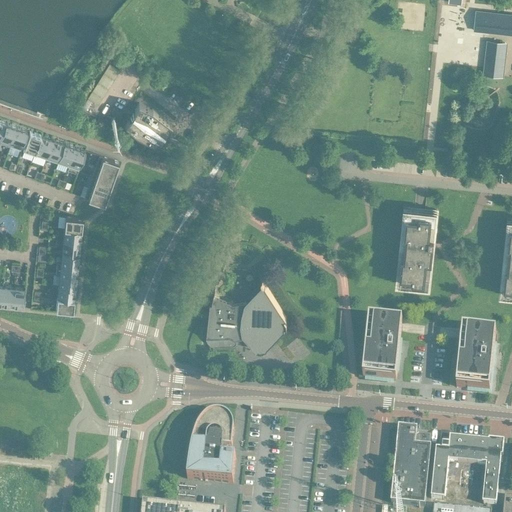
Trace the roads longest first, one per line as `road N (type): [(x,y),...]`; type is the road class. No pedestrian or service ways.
road 1 (residential): [(368,404),(198,389)]
road 2 (residential): [(345,175),(511,192)]
road 3 (residential): [(511,415),(368,404)]
road 4 (secondary): [(224,155),(295,33)]
